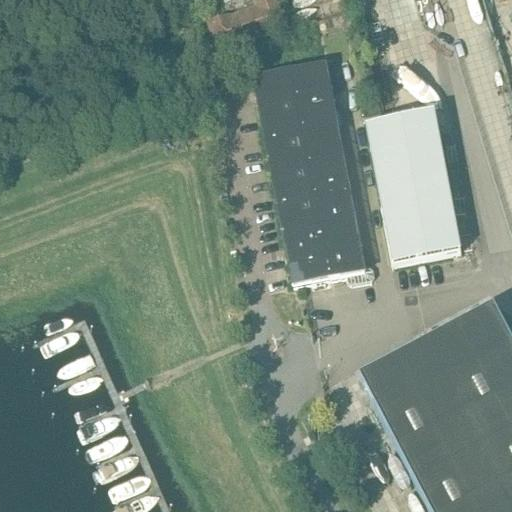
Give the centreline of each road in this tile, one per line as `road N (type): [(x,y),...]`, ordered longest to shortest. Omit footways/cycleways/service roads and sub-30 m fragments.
road 1 (unknown): [(393,331),(504,283),(477,183),(399,1)]
road 2 (residential): [(331,511),(280,423),(223,117)]
road 3 (unknown): [(346,95),(393,331)]
road 4 (unknown): [(270,377),(393,331)]
